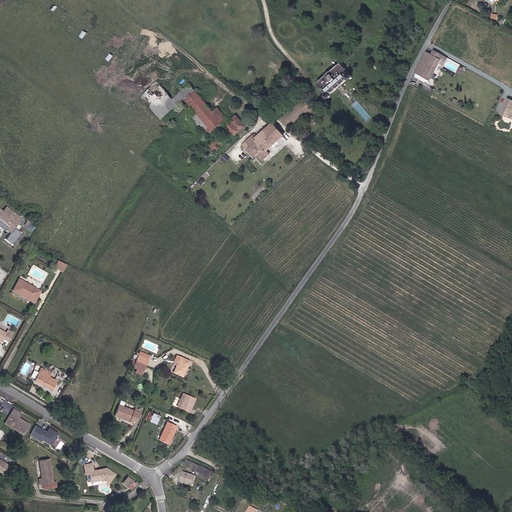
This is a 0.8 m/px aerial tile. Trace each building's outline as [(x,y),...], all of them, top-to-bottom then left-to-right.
[(416,74),(430,81),(442,57),(428,49),(416,74)] [(329,92),(328,91),(348,74),(349,75),(351,73),(344,65),(345,63),(341,58),(328,69),(327,68),(322,73),(323,74),(316,81),(327,94),(329,92)] [(187,100),(186,99),(195,90),(191,86),(174,102),(158,86),(147,97),(168,118),(185,103),(187,100)] [(220,112),(217,114),(195,90),(186,99),(187,100),(202,117),(212,128),(214,131),(226,119),(220,112)] [(284,116),(294,126),(312,109),(303,98),(284,116)] [(511,100),(508,98),(500,113),(511,119),(511,100)] [(195,125),(202,117),(187,100),(185,103),(196,114),(190,120),(195,125)] [(234,133),(245,124),(236,115),(226,125),(234,133)] [(210,130),(212,128),(202,117),(195,125),(204,135),(207,132),(210,135),(212,133),(210,130)] [(284,134),(272,122),(257,135),(254,133),(240,146),(246,152),(247,151),(249,152),(250,154),(255,160),(258,158),(262,162),(269,154),(266,150),(270,147),(271,148),(273,148),(279,142),(279,140),(278,139),(284,134)] [(208,150),(212,154),(226,142),(217,132),(207,142),(209,143),(207,145),(210,148),(208,150)] [(201,176),(190,187),(193,190),(204,179),(201,176)] [(2,205),(0,207),(0,210),(9,216),(12,211),(2,205)] [(16,214),(12,211),(9,216),(0,210),(0,224),(4,226),(8,229),(14,220),(12,219),(16,214)] [(61,267),(65,259),(55,254),(51,261),(61,267)] [(12,283),(29,294),(36,282),(18,272),(12,283)] [(4,325),(3,328),(0,326),(0,333),(6,335),(10,328),(4,325)] [(139,362),(141,356),(132,353),(130,359),(139,362)] [(180,357),(176,355),(171,353),(169,358),(165,367),(175,371),(176,368),(180,357)] [(128,364),(136,368),(139,362),(130,359),(128,364)] [(42,360),(31,378),(49,387),(55,376),(52,374),(55,368),(42,360)] [(173,402),(175,398),(179,388),(175,387),(169,400),(173,402)] [(173,402),(175,403),(184,407),(186,402),(184,401),(186,397),(188,398),(189,393),(179,388),(175,398),(173,402)] [(115,411),(133,418),(137,407),(118,400),(115,411)] [(20,407),(12,401),(9,406),(10,407),(7,413),(7,419),(11,421),(10,423),(21,430),(28,419),(19,413),(18,414),(17,413),(20,407)] [(155,409),(146,406),(145,405),(140,417),(145,419),(150,421),(155,409)] [(10,407),(9,406),(1,417),(10,423),(11,421),(7,419),(7,413),(10,407)] [(156,432),(164,436),(171,418),(163,415),(156,432)] [(43,440),(53,445),(60,431),(50,426),(48,430),(36,424),(30,435),(42,441),(43,440)] [(35,479),(45,479),(45,457),(43,457),(40,457),(40,455),(34,455),(35,471),(35,472),(34,472),(32,472),(32,476),(32,480),(35,479)] [(205,471),(207,464),(185,457),(184,461),(197,465),(200,466),(199,469),(205,471)] [(89,458),(81,459),(82,467),(87,466),(88,475),(100,472),(105,476),(111,468),(103,462),(97,463),(96,465),(94,465),(92,464),(89,464),(89,458)] [(171,478),(181,483),(186,473),(175,468),(171,478)] [(126,481),(131,485),(136,478),(131,474),(126,481)]
